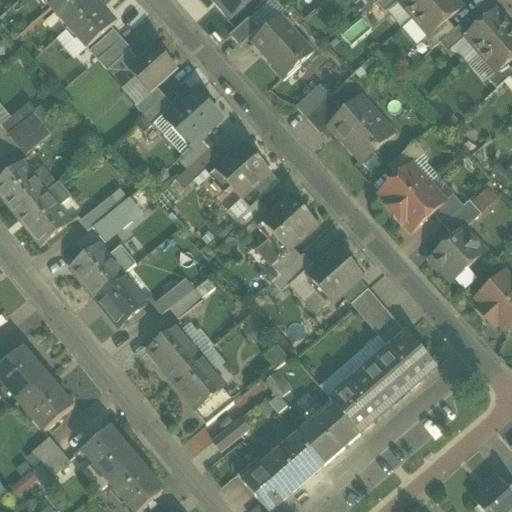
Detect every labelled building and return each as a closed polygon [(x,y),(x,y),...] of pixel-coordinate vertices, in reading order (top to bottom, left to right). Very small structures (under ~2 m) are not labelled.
[(62,0),(56,6),(56,5),(51,9),(69,30),(97,5),(92,0),(62,0)] [(253,0),(210,0),(230,21),(253,0)] [(363,0),(356,7),(364,16),(376,5),(381,0),(363,0)] [(381,0),(376,5),(384,15),(397,3),(397,2),(399,0),(381,0)] [(399,0),(397,2),(397,3),(413,21),(436,0),(399,0)] [(452,0),(436,0),(413,21),(428,38),(428,39),(447,23),(461,10),(452,0)] [(97,5),(69,30),(88,51),(116,27),(97,5)] [(474,31),(464,40),(480,58),(511,31),(495,13),(474,31)] [(280,19),(251,45),(281,78),(295,65),(299,69),(313,56),(280,19)] [(248,21),(229,38),(239,49),(258,31),(248,21)] [(455,32),(439,46),(447,55),(464,40),(474,31),(466,22),(455,32)] [(447,23),(428,39),(428,38),(422,43),(430,53),(439,46),(455,32),(447,23)] [(511,32),(511,31),(480,58),(495,75),(496,76),(506,67),(511,61),(511,32)] [(113,33),(89,54),(97,63),(98,63),(121,42),(113,33)] [(121,42),(98,63),(106,73),(118,63),(130,52),(121,42)] [(139,63),(127,73),(148,96),(149,97),(156,90),(176,72),(155,49),(139,63)] [(130,52),(118,63),(127,73),(139,63),(130,52)] [(511,73),(506,67),(496,76),(495,75),(487,82),(496,92),(509,81),(511,77),(511,73)] [(320,88),(295,110),(304,120),(327,100),(329,98),(320,88)] [(156,90),(149,97),(148,96),(135,109),(143,118),(164,99),(156,90)] [(196,94),(163,126),(190,154),(202,143),(205,139),(203,136),(220,120),(196,94)] [(164,99),(143,118),(152,128),(173,109),(164,99)] [(341,116),(327,129),(328,130),(359,164),(372,153),(375,156),(378,152),(394,137),(360,99),(341,116)] [(327,100),(304,120),(320,137),(328,130),(327,129),(341,116),(327,100)] [(29,106),(1,129),(8,138),(33,118),(36,115),(29,106)] [(33,118),(8,138),(16,148),(41,128),(33,118)] [(190,154),(163,126),(156,132),(183,160),(190,154)] [(41,128),(16,148),(25,158),(50,138),(41,128)] [(183,160),(178,165),(186,173),(210,152),(202,143),(190,154),(183,160)] [(414,146),(387,170),(397,180),(411,168),(412,169),(420,160),(424,157),(414,146)] [(244,147),(210,178),(224,195),(229,190),(240,202),(270,176),(244,147)] [(210,152),(186,173),(196,183),(219,162),(210,152)] [(397,180),(377,198),(385,207),(384,209),(393,218),(428,187),(437,179),(420,160),(412,169),(411,168),(397,180)] [(43,170),(32,179),(22,166),(0,184),(0,192),(7,200),(5,202),(19,219),(47,196),(46,196),(57,187),(43,170)] [(72,200),(60,185),(57,187),(46,196),(47,196),(58,211),(72,200)] [(428,187),(393,218),(402,228),(403,227),(412,236),(432,218),(445,206),(444,205),(428,187)] [(484,211),(498,199),(488,188),(474,201),(484,211)] [(158,209),(142,190),(134,197),(147,213),(150,216),(158,209)] [(47,196),(19,219),(20,220),(22,218),(32,231),(30,232),(44,249),(72,227),(58,211),(47,196)] [(134,197),(117,211),(130,227),(147,213),(134,197)] [(452,198),(444,205),(445,206),(432,218),(442,228),(463,209),(452,198)] [(108,201),(80,225),(88,235),(94,230),(117,211),(108,201)] [(291,201),(256,233),(267,245),(273,240),(287,257),(293,252),(317,230),(291,201)] [(257,204),(233,225),(242,236),(266,214),(257,204)] [(463,209),(442,228),(453,240),(463,232),(464,233),(481,217),(469,204),(463,209)] [(117,211),(94,230),(106,245),(123,231),(124,232),(130,227),(117,211)] [(453,240),(430,261),(451,285),(484,255),(464,233),(463,232),(453,240)] [(287,257),(273,240),(267,245),(258,254),(272,270),(273,270),(287,257)] [(124,279),(98,248),(71,271),(72,272),(73,270),(83,283),(82,284),(96,301),(124,279)] [(337,251),(305,281),(330,308),(342,298),(359,283),(362,279),(337,251)] [(287,257),(273,270),(280,278),(300,259),(293,252),(287,257)] [(280,278),(279,278),(288,288),(312,267),(303,257),(300,259),(280,278)] [(511,282),(505,274),(474,302),(481,309),(476,313),(486,323),(490,319),(505,335),(511,328),(511,282)] [(124,279),(96,301),(97,302),(98,300),(108,312),(107,314),(121,331),(149,309),(124,279)] [(185,283),(154,308),(162,319),(169,313),(193,293),(185,283)] [(359,283),(342,298),(350,307),(367,292),(359,283)] [(405,336),(367,292),(350,307),(388,351),(405,336)] [(193,293),(169,313),(178,324),(203,304),(193,293)] [(251,317),(241,329),(257,342),(266,330),(251,317)] [(175,330),(148,353),(150,352),(160,364),(158,366),(172,383),(199,361),(175,330)] [(388,351),(329,402),(333,407),(359,437),(436,371),(406,336),(405,336),(388,351)] [(0,345),(0,372),(15,360),(2,344),(0,345)] [(42,378),(22,354),(15,360),(0,372),(0,385),(5,391),(8,388),(22,405),(44,388),(39,381),(42,378)] [(199,361),(172,383),(196,413),(197,413),(222,393),(224,391),(199,361)] [(275,376),(264,385),(273,395),(283,387),(275,376)] [(50,395),(44,388),(22,405),(37,423),(34,426),(45,440),(74,416),(54,392),(50,395)] [(222,393),(197,413),(196,413),(194,414),(206,429),(234,406),(222,393)] [(287,409),(277,398),(268,406),(277,417),(287,409)] [(359,437),(333,407),(297,438),(323,469),(359,437)] [(240,422),(211,444),(221,456),(249,433),(240,422)] [(136,466),(117,443),(114,446),(108,438),(84,457),(109,487),(136,466)] [(323,469),(297,438),(263,467),(289,498),(323,469)] [(50,442),(33,456),(41,466),(58,452),(50,442)] [(58,452),(41,466),(53,481),(70,467),(58,452)] [(272,511),(289,498),(263,467),(258,461),(237,480),(264,511),(272,511)] [(157,492),(136,466),(109,487),(129,511),(149,511),(161,503),(154,495),(157,492)] [(19,497),(39,481),(32,472),(13,488),(19,497)] [(511,511),(511,491),(500,478),(485,492),(482,488),(471,499),(482,511),(511,511)]
